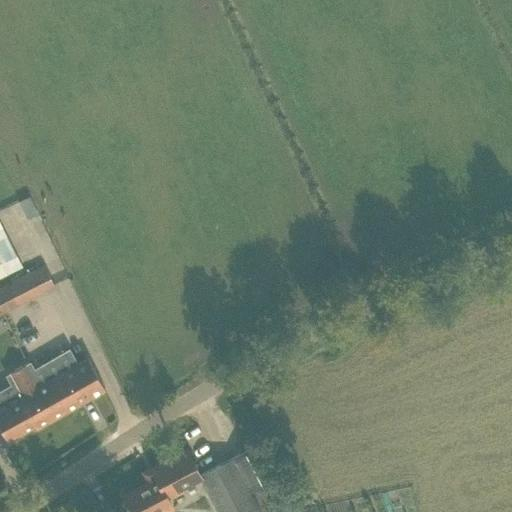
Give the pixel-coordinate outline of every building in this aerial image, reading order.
[(0,276),(22,266),(0,222),(0,276)] [(43,264),(0,286),(0,313),(54,285),(43,264)] [(0,409),(0,426),(7,439),(35,424),(36,426),(104,388),(87,358),(40,384),(28,362),(6,375),(19,398),(0,409)] [(256,444),(199,474),(201,478),(202,478),(219,511),(261,511),(251,492),(275,479),(266,462),(256,444)] [(156,478),(124,495),(132,511),(164,511),(174,507),(169,498),(183,490),(182,488),(201,478),(199,474),(186,450),(151,468),(156,478)]
